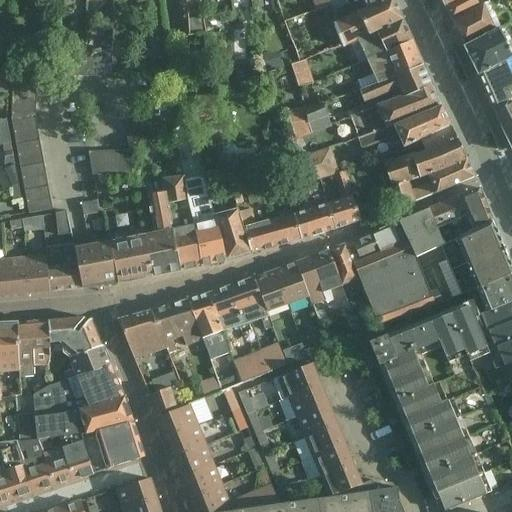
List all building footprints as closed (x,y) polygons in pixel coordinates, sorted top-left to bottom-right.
[(312,0),(317,11),(331,6),(328,0),(312,0)] [(328,0),(331,6),(334,12),(348,6),(344,0),(328,0)] [(401,20),(392,0),(388,0),(366,10),(334,24),(344,46),(345,48),(358,42),(357,40),(401,20)] [(388,0),(344,0),(348,6),(355,3),(355,5),(362,2),(366,10),(388,0)] [(479,6),(476,0),(458,0),(445,7),(453,23),(480,8),(479,6)] [(496,30),(495,29),(483,4),(479,6),(480,8),(453,23),(461,40),(479,76),(504,62),(511,58),(511,55),(499,29),(496,30)] [(205,35),(203,19),(188,20),(189,36),(205,35)] [(412,41),(401,20),(357,40),(358,42),(367,62),(412,41)] [(423,67),(412,41),(367,62),(373,75),(358,83),(361,91),(362,92),(423,67)] [(59,77),(60,77),(72,77),(72,51),(60,51),(59,77)] [(85,51),(72,51),(72,77),(85,77),(85,51)] [(98,51),(85,51),(85,77),(98,77),(98,51)] [(112,51),(98,51),(98,77),(111,77),(112,51)] [(511,58),(504,62),(511,76),(511,96),(494,109),(511,149),(511,58)] [(306,62),(292,66),(299,87),(313,83),(306,62)] [(511,96),(511,76),(504,62),(479,76),(494,109),(511,96)] [(432,87),(423,67),(362,92),(361,91),(359,92),(364,103),(402,88),(405,97),(432,87)] [(0,72),(0,86),(14,86),(14,73),(0,72)] [(166,97),(166,82),(150,82),(150,97),(166,97)] [(441,107),(432,87),(405,97),(351,118),(355,128),(359,139),(360,141),(387,130),(441,107)] [(36,88),(12,88),(12,100),(36,101),(36,88)] [(217,118),(214,96),(183,100),(187,125),(195,124),(217,118)] [(36,101),(12,100),(11,117),(12,122),(35,118),(36,101)] [(323,104),(310,108),(302,111),(288,112),(288,115),(294,141),(331,128),(323,104)] [(451,126),(441,107),(387,130),(360,141),(359,139),(357,140),(361,150),(398,136),(404,149),(421,142),(451,126)] [(37,130),(35,118),(12,122),(14,134),(37,130)] [(0,122),(0,146),(3,146),(11,144),(8,131),(7,120),(0,122)] [(466,160),(451,126),(421,142),(425,152),(414,157),(413,155),(384,167),(392,188),(387,190),(395,210),(416,202),(412,191),(409,182),(428,174),(466,160)] [(40,141),(37,130),(14,134),(16,145),(40,141)] [(129,139),(131,152),(159,146),(156,133),(129,139)] [(42,153),(40,141),(16,145),(18,157),(42,153)] [(13,156),(11,144),(3,146),(5,158),(13,156)] [(300,159),(305,177),(307,184),(315,182),(317,177),(321,179),(321,180),(335,176),(338,175),(331,150),(300,159)] [(130,151),(116,152),(120,175),(134,175),(130,151)] [(107,176),(103,152),(88,152),(93,176),(107,176)] [(120,175),(116,152),(103,152),(107,176),(120,175)] [(44,164),(42,153),(18,157),(20,168),(44,164)] [(474,178),(466,160),(428,174),(432,184),(412,191),(416,202),(474,178)] [(46,176),(44,164),(20,168),(22,180),(46,176)] [(343,201),(328,206),(336,230),(361,222),(345,173),(338,175),(335,176),(343,201)] [(9,177),(11,189),(19,188),(17,175),(9,177)] [(48,187),(46,176),(22,180),(25,191),(48,187)] [(189,202),(185,182),(184,177),(165,180),(167,193),(148,196),(155,235),(145,237),(152,278),(181,272),(174,232),(169,206),(189,202)] [(297,187),(307,184),(305,177),(295,180),(297,187)] [(203,178),(185,182),(189,202),(191,213),(201,211),(204,227),(194,229),(194,228),(202,267),(226,262),(208,200),(207,195),(203,178)] [(50,198),(48,187),(25,191),(27,203),(50,198)] [(21,200),(19,188),(11,189),(13,201),(21,200)] [(492,222),(479,189),(429,210),(436,228),(466,217),(472,229),(492,222)] [(241,191),(233,193),(238,208),(245,206),(241,191)] [(240,215),(238,208),(233,193),(208,200),(226,262),(251,255),(244,230),(240,215)] [(52,210),(50,198),(27,203),(29,214),(52,210)] [(100,214),(97,201),(89,203),(92,215),(100,214)] [(92,215),(89,203),(81,204),(83,217),(92,215)] [(336,230),(328,206),(302,213),(294,216),(302,241),(336,230)] [(254,210),(240,215),(244,230),(251,255),(277,248),(270,223),(259,226),(254,210)] [(442,241),(436,228),(429,210),(399,223),(405,238),(408,237),(409,239),(414,253),(442,241)] [(66,212),(55,214),(58,236),(71,235),(66,212)] [(294,216),(270,223),(277,248),(302,241),(294,216)] [(34,218),(22,220),(23,228),(36,226),(34,218)] [(23,228),(22,220),(9,223),(11,230),(23,228)] [(455,236),(477,288),(511,273),(511,269),(492,222),(472,229),(455,236)] [(398,241),(392,225),(372,234),(379,249),(398,241)] [(202,267),(194,228),(174,232),(181,272),(202,267)] [(379,249),(372,234),(345,246),(358,281),(360,280),(360,282),(363,280),(355,262),(354,260),(379,249)] [(152,278),(145,237),(111,244),(119,284),(130,282),(152,278)] [(360,282),(380,329),(436,305),(414,253),(409,239),(406,240),(399,243),(380,252),(355,262),(363,280),(360,282)] [(109,242),(89,246),(82,248),(76,248),(77,252),(76,252),(83,286),(84,286),(84,289),(93,288),(117,285),(117,284),(119,284),(111,244),(111,242),(109,243),(109,242)] [(45,249),(46,257),(49,292),(81,289),(83,289),(84,289),(84,286),(83,286),(76,252),(77,252),(76,248),(75,249),(74,246),(73,246),(45,249)] [(358,281),(345,246),(329,252),(342,287),(358,281)] [(342,287),(329,252),(296,264),(310,300),(312,306),(326,301),(323,294),(342,287)] [(50,293),(49,292),(46,257),(26,259),(29,295),(47,293),(50,293)] [(29,295),(26,259),(6,261),(9,297),(29,295)] [(0,297),(9,297),(6,261),(0,261),(0,297)] [(310,300),(296,264),(275,271),(288,308),(310,300)] [(288,308),(275,271),(254,279),(268,315),(288,308)] [(511,273),(477,288),(487,313),(511,302),(511,273)] [(254,279),(234,286),(209,295),(224,334),(261,320),(265,332),(273,329),(268,315),(254,279)] [(487,313),(477,288),(465,294),(468,303),(388,335),(369,344),(379,367),(384,365),(444,511),(445,511),(486,495),(478,477),(448,403),(432,365),(427,367),(419,349),(439,340),(443,349),(438,352),(444,367),(468,357),(489,348),(496,345),(499,344),(493,328),(483,332),(477,318),(480,317),(479,317),(487,313)] [(224,334),(209,295),(189,301),(203,342),(205,341),(212,360),(231,353),(224,334)] [(203,342),(189,301),(151,312),(166,347),(169,355),(178,351),(174,340),(182,337),(186,348),(203,342)] [(511,302),(487,313),(479,317),(480,317),(477,318),(483,332),(493,328),(499,344),(496,345),(504,364),(511,361),(511,302)] [(166,347),(151,312),(118,321),(134,360),(166,347)] [(84,318),(47,321),(49,344),(62,343),(63,355),(70,359),(103,346),(92,320),(88,321),(84,318)] [(49,344),(47,321),(18,324),(20,371),(21,377),(34,376),(33,364),(47,362),(49,349),(49,344)] [(20,371),(18,324),(0,324),(0,399),(2,400),(1,384),(0,384),(0,373),(4,373),(20,371)] [(111,367),(103,346),(70,359),(73,371),(65,374),(67,382),(111,367)] [(373,369),(364,346),(360,347),(369,371),(373,369)] [(316,347),(306,351),(308,359),(319,355),(316,347)] [(308,359),(306,351),(293,356),(295,364),(308,359)] [(268,374),(260,352),(232,363),(240,384),(268,374)] [(312,366),(312,365),(278,378),(273,381),(281,403),(321,387),(313,366),(312,366)] [(124,399),(111,367),(67,382),(58,385),(52,387),(34,396),(35,414),(80,412),(124,399)] [(329,406),(321,387),(281,403),(279,404),(287,424),(296,420),(329,406)] [(176,410),(170,390),(150,397),(157,417),(176,410)] [(240,410),(232,391),(224,395),(232,413),(240,410)] [(246,391),(239,395),(248,417),(256,414),(246,391)] [(133,423),(124,399),(80,412),(35,414),(37,442),(42,441),(50,440),(84,436),(133,423)] [(198,428),(189,405),(176,410),(157,417),(158,420),(157,420),(166,441),(198,428)] [(338,427),(329,406),(296,420),(304,440),(338,427)] [(244,421),(240,410),(232,413),(237,425),(244,421)] [(37,442),(35,414),(17,416),(17,419),(22,444),(37,442)] [(264,433),(256,414),(248,417),(256,437),(264,433)] [(144,458),(139,440),(133,423),(84,436),(86,443),(94,474),(107,470),(144,458)] [(347,448),(338,427),(304,440),(313,462),(347,448)] [(206,448),(198,428),(166,441),(174,461),(206,448)] [(272,454),(264,433),(256,437),(264,457),(272,454)] [(256,450),(251,438),(243,441),(248,453),(256,450)] [(54,453),(50,440),(42,441),(56,487),(75,480),(66,449),(54,453)] [(56,487),(42,441),(37,442),(22,444),(35,493),(56,487)] [(94,474),(86,443),(66,449),(75,480),(94,474)] [(35,493),(22,444),(0,446),(0,448),(3,457),(15,500),(35,493)] [(214,468),(206,448),(174,461),(182,481),(214,468)] [(355,468),(347,448),(313,462),(322,482),(355,468)] [(265,471),(256,450),(248,453),(257,474),(265,471)] [(281,475),(272,454),(264,457),(273,479),(281,475)] [(0,504),(15,500),(3,457),(0,457),(0,504)] [(222,488),(214,468),(182,481),(190,501),(222,488)] [(362,484),(355,468),(322,482),(328,497),(343,495),(362,484)] [(271,485),(265,471),(257,474),(263,488),(271,485)] [(286,486),(281,475),(273,479),(278,490),(286,486)] [(151,481),(150,479),(116,490),(122,510),(157,499),(151,481)] [(372,481),(362,484),(364,491),(370,491),(373,511),(403,511),(399,501),(397,488),(376,491),(372,481)] [(364,491),(362,484),(343,495),(328,497),(317,498),(319,511),(373,511),(370,491),(364,491)] [(229,506),(222,488),(190,501),(194,511),(229,511),(265,506),(270,505),(269,501),(277,499),(273,489),(229,506)] [(319,511),(317,498),(279,504),(279,499),(277,499),(269,501),(270,505),(265,506),(266,511),(319,511)] [(161,511),(157,499),(122,510),(122,511),(161,511)] [(83,511),(80,502),(62,508),(62,511),(83,511)]
